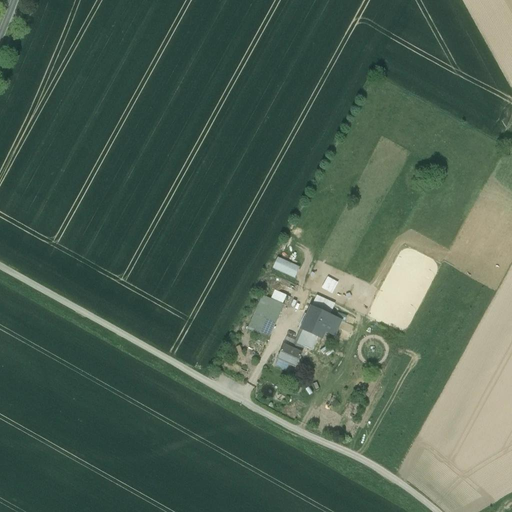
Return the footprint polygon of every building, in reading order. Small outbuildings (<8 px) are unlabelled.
[(327,278),(321,289),(332,295),(338,284),(327,278)] [(274,291),(270,300),(282,305),(286,296),(274,291)] [(262,296),(246,331),(269,341),(284,306),(282,305),(270,300),(262,296)] [(335,305),(316,296),(310,308),(329,316),(335,305)] [(329,316),(310,308),(300,330),(309,334),(322,340),(325,333),(335,337),(341,322),(329,316)] [(309,334),(300,330),(295,342),(292,349),(302,353),(307,343),(305,342),(309,334)] [(309,334),(305,342),(307,343),(319,348),(322,340),(309,334)] [(295,342),(286,338),(283,345),(284,345),(292,349),(295,342)] [(292,349),(284,345),(277,361),(278,361),(288,366),(295,369),(302,353),(292,349)] [(288,366),(278,361),(275,367),(286,372),(288,366)]
